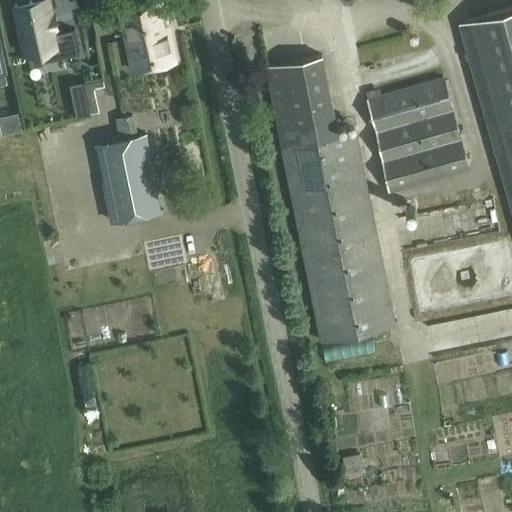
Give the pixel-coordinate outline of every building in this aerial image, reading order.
[(61,45),(63,56),(79,53),(73,28),(55,32),(53,27),(56,26),(54,15),(51,15),(47,0),(33,0),(14,4),(25,53),(28,52),(30,64),(47,60),(45,48),(61,45)] [(131,70),(175,60),(162,0),(130,0),(117,3),(131,70)] [(511,210),(511,7),(459,23),(467,52),(465,53),(466,59),(469,59),(511,210)] [(93,51),(80,56),(85,70),(98,65),(93,51)] [(265,66),(268,81),(326,69),(323,53),(265,66)] [(368,98),(390,191),(470,168),(445,76),(368,98)] [(76,117),(90,114),(83,81),(69,84),(76,117)] [(357,129),(281,144),(321,341),(397,326),(357,129)] [(112,219),(160,209),(144,131),(95,141),(112,219)] [(210,192),(192,196),(194,208),(212,205),(210,192)] [(462,224),(495,216),(491,197),(457,204),(462,224)] [(397,226),(441,219),(440,210),(395,217),(397,226)] [(179,244),(149,249),(153,268),(182,263),(179,244)] [(109,371),(109,356),(90,356),(90,370),(109,371)] [(345,452),(345,476),(361,475),(360,452),(345,452)]
